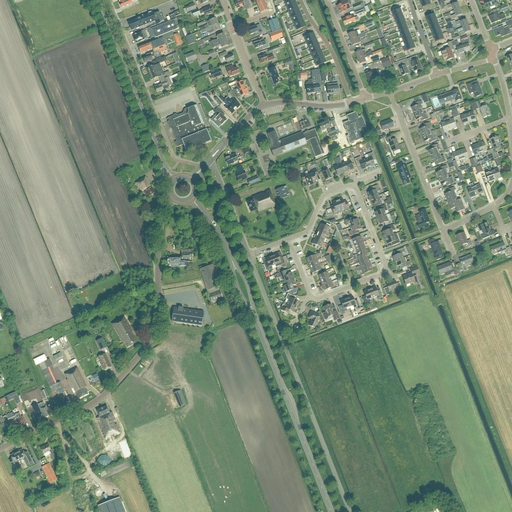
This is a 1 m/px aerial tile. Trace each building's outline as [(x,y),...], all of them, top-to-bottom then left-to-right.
[(132,4),(131,1),(132,0),(122,0),(120,1),(120,3),(119,4),(121,8),(122,8),(132,4)] [(244,6),(245,10),(250,8),(249,3),(248,4),(246,0),(241,0),(234,3),(237,9),(244,6)] [(260,0),(256,2),(260,13),(268,10),(263,0),(260,0)] [(338,6),(341,14),(346,12),(346,10),(350,9),(349,4),(351,4),(349,0),(348,0),(340,3),(341,5),(338,6)] [(497,5),(495,0),(487,0),(484,1),(487,9),(490,7),(491,9),(495,7),(495,6),(497,5)] [(295,3),(286,7),(289,13),(298,9),(295,3)] [(453,8),(454,11),(460,9),(458,3),(452,5),(452,4),(447,6),(448,9),(453,8)] [(191,12),(196,10),(194,4),(188,6),(189,7),(185,8),(187,13),(191,12)] [(196,10),(191,12),(191,13),(189,13),(191,18),(200,15),(204,13),(205,17),(213,13),(210,7),(202,10),(199,12),(198,9),(196,10)] [(298,9),(289,13),(291,19),(300,15),(298,9)] [(400,9),(392,12),(394,18),(402,15),(400,9)] [(460,9),(454,11),(455,15),(451,17),(452,20),(457,18),(456,17),(462,15),(460,9)] [(153,15),(157,24),(163,22),(159,12),(153,15)] [(489,17),(492,24),(505,18),(504,14),(499,16),(498,12),(493,13),(494,15),(489,17)] [(300,15),(291,19),(294,24),(303,20),(300,15)] [(358,17),(355,18),(354,15),(346,18),(343,20),(345,25),(353,22),(353,23),(359,21),(358,17)] [(434,15),(426,18),(428,23),(436,20),(434,15)] [(128,23),(131,31),(147,24),(146,21),(147,20),(145,16),(128,23)] [(199,28),(201,31),(217,25),(217,24),(218,23),(216,18),(206,22),(207,25),(199,28)] [(461,24),(462,28),(469,25),(466,19),(460,22),(460,21),(456,22),(457,25),(461,24)] [(151,30),(155,39),(179,29),(175,20),(151,30)] [(303,20),(294,24),(296,30),(305,26),(303,20)] [(501,35),(502,38),(511,34),(509,30),(511,28),(511,20),(505,22),(507,27),(504,28),(503,26),(493,30),(496,37),(501,35)] [(277,22),(267,26),(270,34),(280,30),(277,22)] [(217,25),(201,31),(202,34),(212,30),(213,33),(220,30),(217,25)] [(259,25),(248,29),(250,35),(254,34),(255,37),(263,34),(259,25)] [(469,25),(462,28),(464,31),(460,33),(461,36),(465,34),(465,33),(471,31),(469,25)] [(134,39),(136,43),(148,38),(145,31),(133,36),(134,39)] [(349,35),(351,40),(359,37),(357,31),(349,35)] [(175,35),(178,47),(184,45),(180,33),(175,35)] [(313,33),(304,37),(306,43),(316,39),(313,33)] [(210,42),(212,45),(225,40),(223,34),(217,36),(218,40),(214,41),(210,42)] [(442,34),(434,37),(436,42),(444,39),(442,34)] [(462,46),(465,52),(470,50),(468,44),(469,44),(468,39),(467,36),(461,38),(462,41),(465,40),(466,45),(462,46)] [(152,50),(154,54),(159,53),(158,50),(166,47),(162,37),(138,47),(141,54),(152,50)] [(359,37),(351,40),(353,46),(359,44),(361,43),(359,37)] [(316,39),(306,43),(309,49),(318,45),(316,39)] [(225,40),(212,45),(213,49),(217,47),(220,45),(222,48),(228,46),(225,40)] [(253,43),(254,44),(253,45),(254,46),(255,47),(255,49),(261,47),(262,50),(269,47),(268,44),(265,45),(263,40),(253,43)] [(457,40),(451,42),(453,47),(456,46),(459,54),(465,52),(462,46),(459,47),(457,40)] [(444,50),(442,51),(444,57),(445,61),(454,58),(451,51),(454,50),(451,42),(447,43),(449,48),(444,50)] [(413,43),(405,46),(407,52),(415,48),(413,43)] [(318,45),(309,49),(311,55),(321,51),(318,45)] [(358,59),(364,57),(366,56),(367,58),(370,56),(369,53),(366,54),(364,50),(362,51),(356,53),(358,59)] [(321,51),(311,55),(314,60),(323,56),(321,51)] [(219,55),(220,59),(225,58),(227,63),(234,60),(232,55),(228,56),(226,52),(219,55)] [(184,56),(187,63),(196,59),(193,53),(184,56)] [(143,58),(145,64),(152,61),(151,58),(154,57),(153,54),(146,56),(147,57),(143,58)] [(263,55),(264,56),(258,58),(261,64),(268,61),(269,61),(274,59),(273,55),(267,57),(266,54),(263,55)] [(323,56),(314,60),(316,66),(326,62),(323,56)] [(408,60),(409,63),(411,63),(414,72),(422,69),(418,59),(418,60),(417,56),(408,60)] [(364,57),(358,59),(360,65),(366,62),(364,57)] [(382,61),(385,68),(397,63),(394,57),(382,61)] [(149,74),(160,70),(162,70),(159,64),(166,61),(165,58),(153,63),(154,65),(147,68),(149,74)] [(401,67),(399,68),(402,76),(409,74),(407,67),(409,67),(407,62),(400,64),(401,67)] [(226,69),(229,78),(232,77),(239,74),(237,68),(233,70),(232,66),(226,69)] [(270,81),(272,88),(277,86),(276,84),(280,82),(277,74),(279,73),(276,67),(268,70),(272,81),(270,81)] [(159,77),(162,76),(160,70),(149,74),(151,80),(159,77)] [(366,75),(369,82),(374,80),(373,77),(380,75),(378,70),(372,73),(371,73),(366,75)] [(154,87),(157,93),(163,91),(163,90),(164,90),(163,87),(166,86),(167,87),(173,85),(173,83),(179,81),(177,74),(171,77),(169,72),(164,74),(166,79),(164,80),(165,82),(156,85),(157,86),(154,87)] [(315,75),(312,75),(312,80),(313,93),(320,92),(319,86),(316,86),(315,82),(319,81),(318,77),(315,77),(315,75)] [(234,90),(237,98),(249,94),(247,89),(245,89),(242,81),(237,83),(236,80),(229,83),(230,86),(235,84),(237,89),(234,90)] [(313,93),(312,80),(308,80),(308,82),(307,82),(305,84),(306,88),(307,94),(313,93)] [(473,93),(475,98),(483,95),(479,84),(474,86),(473,82),(466,85),(468,88),(470,94),(473,93)] [(438,97),(441,105),(455,99),(457,104),(463,102),(458,90),(438,97)] [(219,99),(223,102),(227,106),(225,108),(231,115),(235,110),(225,100),(222,96),(219,99)] [(227,98),(225,100),(235,110),(240,106),(233,100),(231,102),(227,98)] [(411,108),(414,114),(423,111),(420,105),(422,104),(421,101),(415,104),(416,106),(411,108)] [(480,108),(483,118),(490,115),(486,104),(481,106),(479,101),(474,103),(476,110),(480,108)] [(183,145),(186,152),(211,142),(206,130),(206,131),(205,131),(202,124),(204,124),(196,106),(192,107),(191,106),(186,108),(187,109),(185,110),(183,113),(184,115),(178,118),(178,116),(175,115),(166,119),(168,119),(169,122),(167,122),(170,129),(171,129),(177,142),(175,143),(177,147),(183,145)] [(216,115),(211,120),(218,127),(221,124),(222,125),(226,120),(223,116),(224,115),(217,108),(214,112),(216,115)] [(423,111),(414,114),(416,120),(420,119),(422,121),(428,119),(426,113),(424,114),(423,111)] [(347,139),(349,144),(365,138),(362,129),(365,127),(361,116),(358,118),(355,112),(346,116),(348,121),(343,123),(348,136),(347,137),(347,139)] [(473,112),(466,114),(470,123),(476,121),(473,112)] [(470,123),(466,114),(461,116),(464,125),(470,123)] [(446,119),(447,121),(451,130),(457,128),(453,119),(450,120),(449,118),(446,119)] [(380,124),(382,131),(393,127),(393,126),(394,126),(393,123),(392,123),(390,120),(380,124)] [(451,130),(447,121),(441,124),(444,133),(451,130)] [(327,132),(330,137),(337,134),(335,129),(330,131),(329,128),(327,122),(318,125),(321,131),(327,129),(328,131),(327,132)] [(420,130),(422,136),(431,132),(430,129),(432,128),(430,123),(423,125),(424,128),(420,130)] [(308,141),(315,158),(324,154),(314,130),(308,132),(308,131),(305,132),(305,133),(302,134),(280,143),(279,142),(275,132),(267,134),(272,146),(269,147),(274,157),(283,153),(306,144),(305,142),(308,141)] [(431,132),(422,136),(424,142),(429,140),(430,143),(437,140),(436,138),(436,137),(435,135),(432,136),(431,132)] [(490,140),(494,151),(501,148),(500,144),(502,143),(499,136),(490,140)] [(388,142),(392,152),(400,150),(395,139),(393,140),(391,137),(385,139),(387,143),(388,142)] [(484,142),(478,144),(481,153),(487,151),(484,142)] [(428,151),(430,157),(439,154),(438,150),(440,150),(438,144),(431,147),(433,150),(428,151)] [(481,153),(478,144),(471,147),(475,156),(479,154),(480,157),(482,156),(481,153)] [(240,148),(243,153),(244,153),(244,154),(249,152),(246,145),(240,148)] [(465,149),(459,151),(463,160),(469,158),(465,149)] [(463,160),(459,151),(453,154),(456,163),(463,160)] [(368,158),(365,159),(368,168),(374,165),(373,161),(375,160),(372,153),(367,155),(368,158)] [(238,161),(237,158),(236,154),(233,155),(229,156),(230,157),(225,159),(226,162),(227,166),(233,164),(237,163),(237,162),(238,161)] [(344,154),(341,155),(344,163),(348,171),(353,169),(350,160),(347,162),(344,154)] [(439,154),(430,157),(433,163),(437,162),(438,165),(446,162),(444,156),(441,157),(439,154)] [(339,165),(343,174),(348,171),(344,163),(341,164),(340,160),(339,157),(337,158),(339,165)] [(368,168),(365,159),(362,160),(360,157),(354,159),(357,166),(360,165),(362,170),(368,168)] [(343,174),(339,165),(337,158),(334,160),(335,162),(337,166),(334,167),(337,176),(343,174)] [(402,181),(403,185),(409,183),(408,179),(410,178),(406,166),(403,167),(402,163),(396,166),(397,169),(398,169),(400,172),(399,172),(399,174),(400,174),(403,181),(402,181)] [(436,173),(439,179),(448,175),(447,172),(448,171),(447,169),(446,166),(440,168),(441,171),(436,173)] [(241,178),(242,180),(246,179),(243,171),(243,170),(241,167),(236,169),(238,173),(235,174),(238,180),(241,178)] [(311,173),(309,174),(313,184),(318,182),(315,176),(318,175),(316,169),(311,171),(311,173)] [(498,169),(492,171),(495,180),(498,179),(498,180),(499,181),(502,180),(502,179),(502,176),(500,176),(498,169)] [(322,172),(326,180),(331,178),(328,170),(322,172)] [(495,180),(492,171),(485,174),(489,183),(495,180)] [(313,184),(309,174),(306,175),(305,173),(300,175),(302,181),(305,180),(308,186),(313,185),(313,184)] [(448,175),(439,179),(441,185),(446,183),(447,186),(454,183),(452,177),(449,178),(448,175)] [(153,190),(154,189),(152,185),(150,186),(148,183),(150,182),(146,177),(136,183),(142,192),(144,191),(145,193),(146,193),(148,197),(155,193),(153,190)] [(247,181),(249,185),(253,184),(259,181),(257,177),(247,181)] [(474,187),(473,184),(470,185),(471,188),(467,189),(471,198),(477,196),(474,187)] [(367,193),(370,199),(378,196),(377,192),(379,191),(377,185),(369,188),(371,192),(367,193)] [(480,185),(474,187),(477,196),(483,193),(480,185)] [(275,190),(279,200),(290,196),(286,186),(275,190)] [(445,194),(447,200),(456,197),(454,191),(456,190),(455,188),(448,190),(449,193),(445,194)] [(247,202),(251,212),(257,210),(258,212),(275,205),(270,190),(266,192),(266,194),(263,195),(262,193),(252,197),(253,199),(247,202)] [(378,196),(370,199),(372,205),(375,204),(376,207),(384,204),(382,198),(379,199),(378,196)] [(456,197),(447,200),(451,210),(455,208),(457,212),(463,210),(460,200),(457,201),(456,197)] [(342,199),(337,201),(341,211),(344,210),(345,212),(349,210),(347,203),(344,204),(342,199)] [(341,211),(337,201),(332,203),(334,207),(331,209),(334,216),(339,214),(338,212),(341,211)] [(375,212),(377,219),(386,215),(384,212),(387,211),(385,205),(377,208),(378,211),(375,212)] [(420,214),(415,216),(417,221),(422,220),(424,225),(418,227),(419,229),(427,226),(426,224),(430,222),(425,210),(419,212),(420,214)] [(386,215),(377,219),(380,225),(384,223),(385,226),(392,223),(390,218),(387,219),(386,215)] [(348,225),(350,228),(360,224),(358,219),(353,221),(352,218),(344,221),(346,226),(348,225)] [(481,236),(482,240),(488,237),(491,236),(489,233),(491,232),(487,223),(478,227),(480,231),(482,230),(484,235),(481,236)] [(320,224),(318,229),(327,233),(330,228),(320,224)] [(360,224),(350,228),(351,231),(349,232),(350,237),(358,234),(357,231),(361,229),(360,224)] [(382,232),(385,238),(393,235),(392,231),(395,230),(392,225),(385,228),(386,231),(382,232)] [(318,229),(316,234),(325,238),(327,233),(318,229)] [(467,243),(469,247),(473,246),(471,240),(467,241),(464,233),(456,236),(460,246),(467,243)] [(316,234),(314,239),(323,243),(325,238),(316,234)] [(393,235),(385,238),(387,244),(391,242),(393,245),(399,243),(397,237),(394,238),(393,235)] [(352,240),(354,245),(363,242),(361,236),(352,240)] [(323,243),(314,239),(312,244),(321,248),(323,243)] [(429,249),(431,253),(433,252),(435,257),(434,258),(436,261),(441,258),(440,256),(443,255),(437,242),(435,243),(434,239),(428,242),(429,245),(430,245),(432,248),(429,249)] [(354,245),(356,251),(365,248),(363,242),(354,245)] [(491,248),(493,255),(505,250),(507,256),(511,254),(509,248),(506,249),(503,243),(491,248)] [(356,251),(358,257),(367,253),(365,248),(356,251)] [(392,257),(394,262),(403,258),(402,253),(405,252),(404,248),(398,251),(399,254),(392,257)] [(182,257),(167,258),(167,270),(172,270),(172,267),(186,267),(186,270),(191,269),(190,263),(188,263),(188,260),(190,260),(190,257),(192,257),(192,253),(190,253),(189,250),(182,250),(182,257)] [(357,257),(359,263),(368,259),(366,256),(367,256),(367,254),(367,253),(358,257),(357,257)] [(277,254),(271,256),(275,265),(276,267),(285,264),(282,257),(279,258),(277,254)] [(306,259),(308,264),(317,260),(315,255),(306,259)] [(460,260),(462,267),(474,262),(471,255),(460,260)] [(271,266),(275,265),(271,256),(265,259),(267,263),(264,264),(267,271),(272,269),(271,266)] [(403,258),(394,262),(396,267),(403,264),(405,267),(410,265),(409,262),(406,263),(404,258),(403,258)] [(359,263),(361,268),(371,265),(370,263),(369,263),(368,259),(359,263)] [(308,264),(310,269),(319,265),(317,260),(308,264)] [(437,268),(440,275),(453,270),(450,263),(437,268)] [(222,299),(218,288),(221,287),(213,265),(200,270),(212,303),(222,299)] [(319,265),(310,269),(312,274),(321,270),(319,265)] [(371,265),(361,268),(363,274),(372,271),(371,267),(372,267),(371,265)] [(402,277),(405,285),(413,282),(414,284),(418,282),(415,275),(419,273),(417,267),(410,270),(412,273),(402,277)] [(283,280),(284,283),(293,279),(291,273),(287,274),(286,271),(276,275),(277,278),(280,277),(281,280),(283,280)] [(318,276),(320,281),(329,277),(327,272),(318,276)] [(320,281),(322,286),(331,282),(329,277),(320,281)] [(293,279),(284,283),(285,286),(282,287),(283,289),(282,290),(283,294),(289,291),(288,288),(295,285),(293,279)] [(383,289),(386,296),(390,294),(389,291),(397,288),(400,294),(403,292),(399,283),(396,284),(395,281),(386,285),(387,287),(383,289)] [(331,282),(322,286),(324,291),(333,287),(331,282)] [(375,287),(369,290),(373,298),(376,297),(377,299),(383,297),(380,290),(377,292),(375,287)] [(373,298),(369,290),(363,292),(365,296),(362,297),(365,304),(370,302),(369,299),(373,298)] [(289,301),(287,304),(296,307),(298,302),(293,300),(294,297),(288,294),(285,299),(289,301)] [(352,296),(346,299),(349,307),(353,306),(354,309),(356,308),(357,309),(360,308),(357,300),(354,301),(352,296)] [(349,307),(346,299),(340,301),(342,306),(339,307),(342,315),(345,314),(344,312),(347,311),(346,308),(349,307)] [(296,307),(287,304),(286,307),(283,305),(280,310),(287,313),(288,310),(294,313),(296,307)] [(328,317),(332,315),(334,321),(339,319),(336,311),(334,312),(331,304),(324,307),(326,312),(323,314),(325,320),(327,319),(328,317)] [(172,308),(171,322),(201,326),(203,312),(182,309),(182,308),(177,307),(177,308),(172,308)] [(308,326),(315,328),(319,320),(318,319),(319,316),(311,312),(308,318),(311,320),(308,326)] [(112,324),(122,343),(124,342),(127,348),(137,342),(131,333),(132,332),(123,317),(112,324)] [(96,341),(100,350),(106,348),(102,338),(96,341)] [(75,362),(68,347),(63,350),(70,364),(75,362)] [(98,358),(104,371),(110,367),(104,355),(98,358)] [(49,387),(57,384),(51,369),(53,368),(50,361),(40,365),(49,387)] [(64,369),(61,361),(56,364),(59,371),(64,369)] [(67,380),(71,390),(73,389),(78,399),(87,394),(85,388),(86,387),(77,368),(64,374),(67,380)] [(49,387),(52,394),(63,389),(60,382),(57,384),(49,387)] [(179,389),(173,391),(179,407),(185,404),(179,389)] [(12,395),(14,400),(17,405),(21,403),(16,393),(12,395)] [(37,404),(43,419),(48,417),(48,416),(49,415),(46,407),(44,408),(41,402),(37,404)] [(96,410),(99,417),(97,418),(105,440),(120,433),(116,424),(114,425),(113,421),(114,420),(111,412),(110,413),(107,406),(96,410)] [(12,412),(6,416),(8,421),(13,419),(14,421),(11,422),(14,428),(16,427),(18,432),(23,429),(18,419),(17,419),(16,415),(14,416),(12,412)] [(19,413),(16,415),(17,419),(18,419),(23,429),(27,427),(25,424),(26,423),(23,417),(21,417),(19,413)] [(90,444),(93,450),(103,446),(101,440),(90,444)] [(48,452),(52,459),(55,458),(51,450),(50,450),(47,445),(40,448),(43,455),(48,452)] [(19,451),(16,452),(20,461),(24,459),(25,463),(26,462),(27,464),(32,462),(29,456),(26,457),(22,450),(19,451)] [(20,461),(16,452),(13,454),(13,455),(11,456),(14,463),(11,465),(14,471),(19,468),(18,466),(19,466),(17,463),(20,461)] [(98,463),(98,464),(99,465),(100,466),(101,467),(103,468),(104,468),(106,467),(107,467),(108,466),(109,464),(110,463),(110,461),(110,460),(109,459),(108,457),(107,456),(106,456),(104,455),(103,455),(101,456),(100,456),(99,457),(98,458),(98,460),(97,461),(98,463)] [(42,468),(49,484),(57,480),(49,464),(42,468)] [(124,511),(119,498),(98,506),(100,511),(124,511)]
